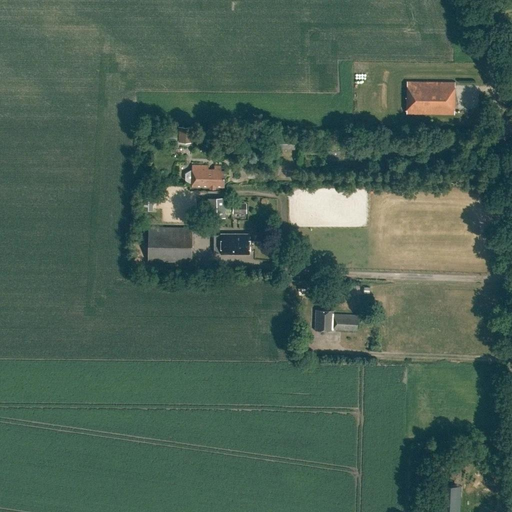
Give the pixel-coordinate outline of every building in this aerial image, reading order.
[(407,81),(406,113),(453,114),(454,82),(407,81)] [(179,142),(192,142),(192,126),(179,126),(179,142)] [(296,137),(279,137),(280,150),(296,149),(296,137)] [(224,188),(224,170),(222,170),(222,165),(214,165),(214,169),(208,169),(208,165),(192,165),(192,170),(191,170),(185,173),(185,180),(191,183),(191,187),(210,188),(209,192),(215,192),(215,188),(224,188)] [(223,217),(222,197),(207,198),(208,217),(223,217)] [(231,203),(231,213),(245,213),(245,203),(231,203)] [(147,226),(147,261),(191,261),(191,227),(147,226)] [(249,254),(249,234),(221,234),(221,235),(214,235),(214,253),(221,253),(221,254),(249,254)] [(315,309),(314,329),(332,330),(332,327),(356,329),(356,317),(353,317),(353,313),(333,312),(333,310),(315,309)] [(434,483),(432,511),(459,511),(461,484),(434,483)]
